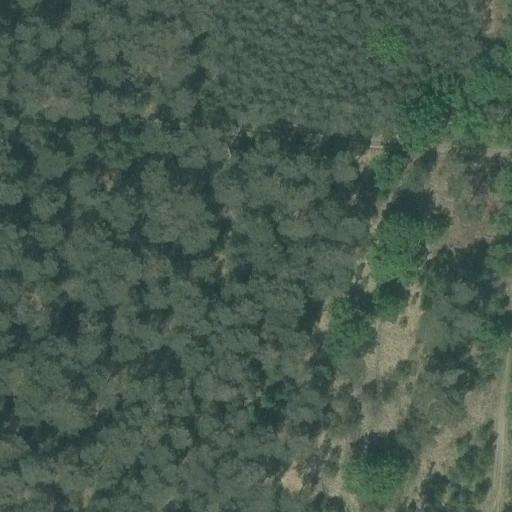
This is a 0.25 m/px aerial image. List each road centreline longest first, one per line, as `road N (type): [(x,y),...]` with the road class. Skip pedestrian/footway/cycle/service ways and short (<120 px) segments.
road 1 (track): [(0,113),(511,156)]
road 2 (track): [(511,303),(490,511)]
